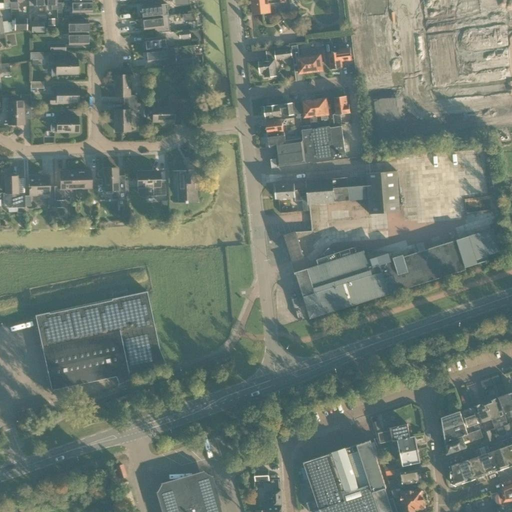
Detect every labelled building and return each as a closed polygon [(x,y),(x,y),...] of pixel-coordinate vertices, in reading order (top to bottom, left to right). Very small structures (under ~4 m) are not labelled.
[(17,8),(17,1),(23,0),(9,0),(10,2),(10,9),(17,8)] [(56,0),(44,0),(45,5),(51,5),(51,10),(56,10),(61,10),(61,3),(56,3),(56,0)] [(252,0),(254,13),(270,12),(269,3),(286,1),(285,0),(252,0)] [(374,0),(365,0),(362,0),(363,7),(370,7),(371,17),(393,15),(392,10),(391,4),(375,5),(374,0)] [(444,0),(426,2),(427,13),(445,11),(444,0)] [(91,13),(91,1),(71,1),(72,13),(91,13)] [(160,4),(140,7),(142,18),(161,16),(167,15),(166,4),(160,4)] [(501,5),(483,7),(484,18),(502,16),(501,5)] [(445,11),(427,13),(428,24),(446,22),(445,11)] [(372,28),(365,29),(366,36),(379,34),(378,28),(394,26),(393,19),(393,15),(371,17),(372,28)] [(161,16),(142,18),(143,30),(162,27),(161,16)] [(484,18),(486,29),(504,27),(503,16),(502,16),(484,18)] [(27,30),(27,20),(14,21),(14,31),(27,30)] [(44,33),(44,22),(37,22),(31,22),(32,33),(44,33)] [(68,22),(68,34),(87,33),(87,22),(68,22)] [(428,24),(429,35),(447,33),(446,22),(428,24)] [(87,33),(68,34),(68,45),(87,45),(87,33)] [(163,37),(144,39),(145,51),(165,48),(163,37)] [(378,38),(366,40),(367,47),(374,46),(375,56),(396,54),(395,43),(379,45),(378,38)] [(331,69),(343,68),(342,61),(352,60),(350,48),(340,49),(340,45),(332,46),(332,42),(323,43),(325,56),(329,56),(331,69)] [(50,44),(50,52),(65,51),(65,43),(50,44)] [(298,45),(292,46),(295,71),(299,70),(300,73),(311,72),(309,57),(308,57),(300,58),(298,45)] [(165,48),(145,51),(147,62),(160,61),(160,65),(175,64),(173,48),(165,48)] [(275,50),(276,59),(293,57),(292,55),(291,48),(275,50)] [(376,67),(369,68),(370,75),(382,73),(382,67),(397,65),(397,62),(398,62),(397,53),(396,54),(375,56),(376,67)] [(321,55),(309,57),(311,72),(320,71),(322,70),(321,55)] [(509,55),(496,56),(496,57),(499,77),(498,77),(499,77),(511,76),(509,55)] [(496,57),(486,58),(488,78),(498,77),(499,77),(496,57)] [(486,58),(475,59),(477,79),(488,78),(486,58)] [(56,59),(56,69),(51,69),(51,77),(58,76),(58,75),(77,74),(77,59),(56,59)] [(179,60),(180,68),(193,66),(192,59),(179,60)] [(275,59),(259,61),(260,73),(265,72),(265,77),(277,76),(275,59)] [(475,59),(464,60),(467,80),(477,79),(475,59)] [(464,60),(454,61),(456,82),(467,80),(464,60)] [(443,63),(445,83),(456,82),(454,61),(443,63)] [(443,62),(430,64),(433,85),(445,83),(443,63),(443,62)] [(123,96),(123,103),(136,103),(136,95),(130,95),(129,75),(113,75),(114,96),(123,96)] [(28,81),(20,81),(15,81),(16,93),(29,93),(28,81)] [(54,103),(77,103),(77,88),(56,88),(56,97),(49,97),(49,106),(54,106),(54,103)] [(24,108),(30,108),(30,95),(20,95),(20,102),(7,102),(7,124),(24,124),(24,108)] [(341,114),(350,113),(349,105),(348,105),(347,96),(334,98),(336,114),(333,114),(335,125),(342,125),(341,114)] [(315,100),(317,115),(321,115),(322,121),(328,121),(328,114),(326,99),(315,100)] [(173,106),(152,107),(151,107),(151,106),(147,106),(148,117),(152,117),(152,122),(174,121),(174,113),(180,113),(180,100),(173,100),(173,106)] [(311,125),(312,128),(318,127),(317,115),(315,100),(303,102),(305,117),(310,116),(311,125)] [(189,115),(201,115),(201,101),(189,101),(189,115)] [(265,106),(266,118),(282,116),(286,116),(301,114),(299,102),(292,103),(265,106)] [(136,103),(123,103),(123,110),(114,110),(114,131),(130,131),(130,110),(136,110),(136,103)] [(56,118),(57,125),(50,125),(50,132),(78,132),(77,117),(56,118)] [(282,119),(266,121),(268,133),(284,131),(283,125),(295,124),(294,118),(282,119)] [(312,128),(303,130),(302,130),(303,134),(287,137),(287,138),(285,138),(284,133),(268,135),(270,147),(276,146),(277,158),(271,159),(272,168),(278,167),(278,166),(279,166),(334,158),(346,156),(342,126),(330,128),(330,126),(318,128),(318,127),(312,128)] [(176,171),(177,203),(186,203),(186,201),(195,201),(195,182),(196,182),(196,161),(186,161),(186,170),(176,171)] [(112,189),(112,198),(124,198),(124,182),(118,182),(118,169),(104,169),(105,189),(112,189)] [(53,186),(54,200),(64,200),(63,190),(76,189),(76,170),(59,171),(60,186),(53,186)] [(89,170),(76,170),(76,189),(86,189),(87,199),(97,199),(96,185),(90,185),(89,170)] [(146,195),(152,195),(152,196),(164,195),(164,180),(157,180),(157,171),(137,172),(138,187),(139,186),(139,188),(137,189),(138,192),(139,195),(141,196),(143,197),(145,196),(146,195)] [(367,174),(370,213),(400,211),(397,171),(367,174)] [(38,195),(38,198),(49,198),(48,175),(28,176),(29,196),(38,195)] [(4,193),(2,193),(3,207),(8,207),(8,208),(24,207),(24,192),(17,192),(17,176),(4,176),(4,193)] [(295,197),(296,201),(303,200),(302,196),(308,195),(309,204),(335,201),(349,200),(347,178),(333,179),(307,181),(308,192),(301,193),(301,190),(295,190),(295,184),(275,186),(276,199),(295,197)] [(134,222),(133,209),(126,210),(127,222),(134,222)] [(492,229),(480,233),(487,256),(500,252),(492,229)] [(285,236),(294,261),(304,258),(296,233),(285,236)] [(480,233),(470,236),(478,263),(489,260),(487,256),(480,233)] [(470,236),(457,240),(464,263),(465,268),(478,263),(470,236)] [(307,269),(295,273),(296,274),(301,288),(310,317),(310,318),(310,319),(313,318),(320,316),(389,294),(389,293),(396,291),(397,292),(407,288),(466,270),(465,268),(464,263),(457,240),(391,261),(388,262),(385,254),(366,260),(363,252),(359,253),(357,247),(337,253),(330,247),(312,266),(312,268),(307,269)] [(117,384),(165,365),(158,348),(146,291),(35,316),(50,387),(50,390),(52,390),(52,389),(115,375),(115,376),(116,376),(119,383),(117,384)] [(511,402),(509,394),(499,398),(504,413),(510,411),(511,416),(511,402)] [(497,421),(496,418),(503,415),(497,398),(485,402),(491,419),(495,429),(496,428),(500,427),(501,427),(500,423),(499,420),(497,421)] [(475,408),(478,417),(480,423),(491,419),(485,402),(474,406),(475,407),(475,408)] [(25,410),(27,418),(52,413),(50,404),(25,410)] [(442,417),(444,430),(478,417),(475,408),(475,407),(461,412),(460,411),(442,417)] [(480,423),(478,417),(444,430),(446,442),(468,434),(466,428),(480,423)] [(380,444),(398,440),(410,437),(407,424),(397,426),(397,424),(389,425),(391,430),(378,433),(380,444)] [(503,427),(497,429),(500,437),(505,435),(503,427)] [(468,434),(446,442),(447,454),(448,454),(466,447),(464,442),(470,440),(470,442),(478,439),(483,437),(480,429),(475,431),(468,434)] [(491,430),(490,430),(483,432),(486,443),(494,440),(492,435),(491,430)] [(389,449),(390,455),(418,449),(415,437),(414,436),(410,437),(398,440),(399,447),(389,449)] [(371,440),(304,462),(316,500),(307,503),(309,511),(311,511),(320,509),(321,511),(397,511),(393,498),(389,500),(385,489),(387,488),(371,440)] [(498,442),(507,468),(511,466),(511,449),(511,446),(505,448),(503,441),(498,442)] [(487,446),(496,471),(496,472),(507,468),(498,442),(487,446)] [(486,475),(496,471),(487,446),(477,450),(479,457),(486,475)] [(418,449),(390,455),(391,461),(402,459),(403,466),(419,462),(420,461),(418,449)] [(470,461),(476,478),(486,475),(479,457),(473,459),(471,452),(467,453),(470,461)] [(476,479),(476,478),(470,461),(464,463),(461,455),(457,457),(466,483),(476,479)] [(462,484),(466,483),(457,457),(448,460),(450,466),(449,466),(450,467),(451,472),(450,472),(451,478),(452,483),(452,484),(455,486),(456,486),(462,483),(462,484)] [(126,476),(122,465),(116,467),(120,478),(126,476)] [(397,480),(388,481),(391,489),(404,487),(404,484),(421,481),(420,469),(401,472),(402,479),(397,480)] [(154,492),(159,511),(221,511),(211,476),(209,476),(202,472),(202,471),(159,483),(159,484),(155,492),(154,492)] [(255,471),(255,481),(269,481),(269,471),(255,471)] [(511,500),(511,485),(501,489),(503,502),(511,500)] [(391,489),(394,498),(401,497),(401,500),(402,500),(403,511),(412,511),(415,511),(415,510),(422,509),(423,509),(424,507),(422,492),(423,491),(421,489),(420,490),(401,492),(400,488),(391,489)] [(256,511),(282,511),(282,506),(281,490),(271,491),(272,502),(265,503),(265,510),(256,511)] [(500,504),(498,493),(491,495),(493,506),(500,504)]
